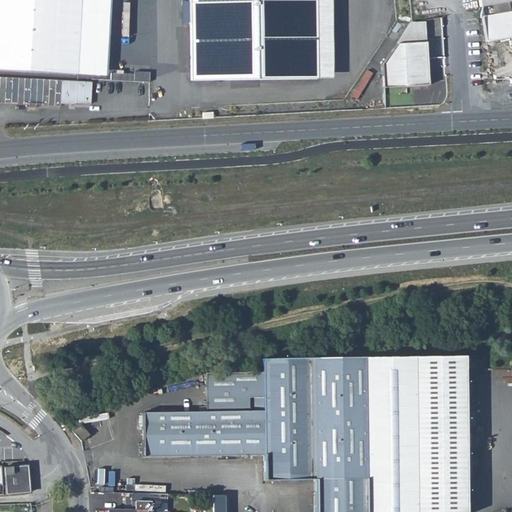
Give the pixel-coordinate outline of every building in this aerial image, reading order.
[(0,0),(0,79),(78,84),(82,0),(0,0)] [(82,0),(78,84),(108,85),(112,0),(82,0)] [(315,0),(189,0),(190,86),(316,84),(315,0)] [(330,83),(329,0),(315,0),(316,84),(330,83)] [(511,11),(479,17),(483,41),(511,36),(511,11)] [(390,47),(392,48),(393,46),(422,44),(420,24),(405,25),(390,47)] [(378,68),(380,90),(426,85),(423,44),(422,44),(393,46),(392,48),(378,68)] [(136,82),(113,82),(113,89),(151,89),(152,79),(136,79),(136,82)] [(61,84),(12,82),(0,81),(0,107),(10,108),(28,109),(28,112),(47,112),(47,109),(59,110),(59,107),(75,108),(75,106),(90,107),(91,85),(61,84)] [(264,455),(264,481),(314,480),(314,511),(467,511),(464,357),(363,358),(261,360),(262,372),(262,397),(262,410),(264,455)] [(262,372),(241,373),(206,373),(206,412),(142,413),(143,456),(264,455),(262,410),(253,410),(249,410),(249,397),(262,397),(262,372)] [(72,431),(81,442),(88,435),(80,424),(75,428),(72,431)] [(101,466),(100,485),(120,486),(120,478),(111,478),(112,467),(101,466)] [(6,496),(29,493),(26,468),(22,468),(3,470),(6,496)] [(224,511),(224,495),(212,495),(212,511),(224,511)] [(108,510),(107,511),(149,511),(150,511),(160,511),(161,503),(135,502),(134,511),(108,510)]
